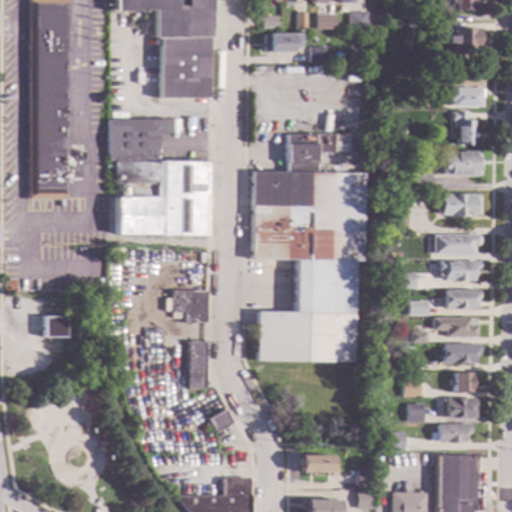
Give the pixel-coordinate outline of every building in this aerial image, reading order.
[(62,0),(62,200),(25,200),(25,0),(62,0)] [(207,0),(207,99),(156,99),(156,39),(151,39),(151,12),(110,12),(110,0),(207,0)] [(474,0),(474,11),(451,11),(451,4),(447,4),(447,0),(474,0)] [(363,31),(344,31),(344,12),(351,12),(363,12),(363,31)] [(303,29),(292,29),(292,13),(294,13),(303,13),(303,29)] [(446,13),(446,23),(431,23),(431,13),(446,13)] [(330,29),(319,29),(319,14),(330,14),(330,29)] [(274,29),(259,28),(259,17),(274,17),(274,29)] [(446,34),(431,34),(431,24),(446,24),(446,34)] [(474,48),(470,48),(470,55),(448,55),(448,45),(443,45),(443,37),(448,37),(448,28),(474,28),(474,48)] [(298,48),(290,48),(290,54),(266,54),(266,52),(260,52),(260,35),(298,35),(298,48)] [(323,63),(307,63),(307,48),(323,48),(323,63)] [(475,69),(479,69),(479,85),(474,85),(474,87),(442,87),(443,67),(475,67),(475,69)] [(475,107),(444,107),(444,100),(442,100),(442,89),(475,89),(475,107)] [(463,121),(470,121),(470,133),(473,133),(473,139),(471,139),(471,146),(451,146),(451,139),(447,139),(447,112),(463,112),(463,121)] [(168,135),(154,135),(154,162),(204,162),(204,237),(110,237),(110,161),(103,161),(104,120),(168,120),(168,135)] [(346,153),(313,152),(312,173),(359,173),(358,262),(350,262),(349,363),(252,362),(253,313),(290,313),(291,261),(247,260),(248,172),(281,172),(282,136),(346,137),(346,153)] [(476,176),(437,176),(437,152),(443,152),(476,152),(476,176)] [(427,192),(407,192),(407,175),(427,175),(427,192)] [(419,210),(403,210),(403,195),(419,195),(419,210)] [(476,216),(464,216),(464,218),(444,218),(444,216),(435,216),(435,213),(431,213),(431,201),(436,201),(436,195),(476,195),(476,216)] [(476,237),(476,244),(473,246),(470,246),(470,255),(427,255),(427,236),(474,236),(476,237)] [(475,271),(469,271),(469,282),(440,282),(440,272),(434,272),(434,262),(475,263),(475,271)] [(409,290),(394,290),(394,287),(389,287),(389,276),(395,276),(395,274),(409,274),(409,290)] [(388,277),(388,286),(380,286),(380,277),(388,277)] [(202,324),(179,324),(179,319),(171,319),(171,312),(162,312),(162,299),(167,300),(168,291),(203,292),(202,324)] [(475,301),(469,301),(469,310),(440,310),(440,291),(475,291),(475,301)] [(421,316),(403,316),(403,302),(421,302),(421,316)] [(61,338),(39,338),(39,317),(61,317),(61,338)] [(466,326),(473,326),(473,338),(441,338),(442,331),(428,331),(428,318),(466,319),(466,326)] [(421,332),(422,333),(422,343),(405,343),(405,342),(401,342),(401,334),(405,334),(405,333),(409,333),(409,327),(421,327),(421,332)] [(201,390),(184,390),(184,342),(202,342),(201,390)] [(476,354),(470,354),(470,363),(460,363),(460,365),(437,364),(438,344),(476,345),(476,354)] [(391,357),(390,371),(378,371),(378,356),(391,357)] [(468,386),(471,386),(471,393),(449,392),(449,374),(469,374),(468,386)] [(415,382),(414,398),(396,398),(396,382),(415,382)] [(471,420),(441,419),(441,399),(471,399),(471,420)] [(418,423),(402,423),(402,405),(418,405),(418,423)] [(228,423),(211,433),(208,426),(204,429),(200,422),(221,411),(228,423)] [(466,434),(460,434),(460,443),(426,442),(427,433),(433,434),(433,425),(466,425),(466,434)] [(394,452),(376,452),(376,446),(371,446),(371,438),(376,438),(376,437),(394,438),(394,452)] [(471,457),(470,505),(467,505),(467,507),(466,511),(465,511),(430,511),(431,456),(471,457)] [(328,465),(333,465),(333,472),(328,472),(328,476),(323,476),(323,473),(309,473),(309,476),(305,476),(305,473),(296,473),(296,457),(328,457),(328,465)] [(364,489),(364,471),(352,471),(352,488),(364,489)] [(245,511),(183,511),(170,496),(218,497),(219,479),(246,479),(245,511)] [(367,509),(351,509),(352,492),(368,492),(367,509)] [(407,493),(420,494),(420,511),(386,511),(386,493),(399,493),(401,492),(406,492),(407,493)] [(335,502),(334,511),(301,511),(301,510),(297,510),(297,501),(335,502)]
